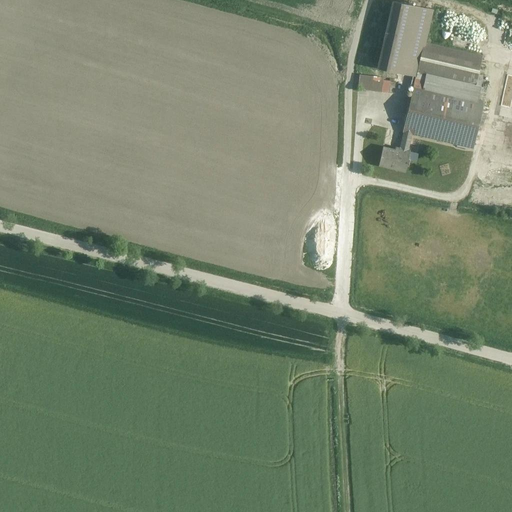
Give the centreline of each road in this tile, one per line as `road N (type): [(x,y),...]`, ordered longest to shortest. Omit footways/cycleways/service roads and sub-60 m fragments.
road 1 (tertiary): [(511,354),(0,226)]
road 2 (track): [(342,511),(341,311)]
